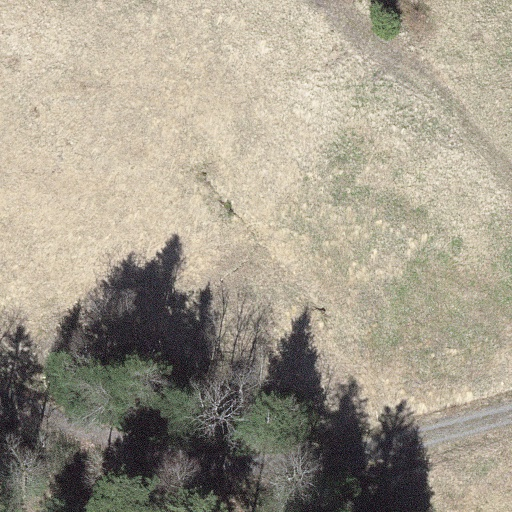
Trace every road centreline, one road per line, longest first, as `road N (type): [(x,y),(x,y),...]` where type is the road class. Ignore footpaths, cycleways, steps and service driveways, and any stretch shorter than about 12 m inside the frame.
road 1 (track): [(0,403),(185,469),(340,462),(511,408)]
road 2 (track): [(511,174),(430,87),(329,0)]
